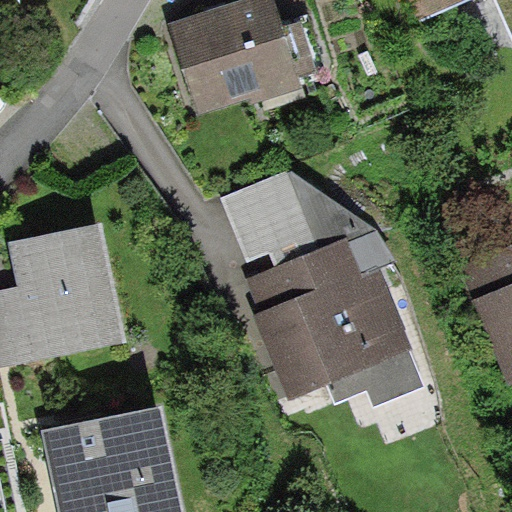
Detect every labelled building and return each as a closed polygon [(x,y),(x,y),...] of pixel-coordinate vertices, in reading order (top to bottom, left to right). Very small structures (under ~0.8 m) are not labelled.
[(271,0),(268,0),(169,30),(196,120),(250,104),(252,112),(303,96),(300,88),(318,82),(302,29),(283,35),(271,0)] [(497,0),(511,34),(511,0),(405,0),(418,28),(483,0),(497,0)] [(377,407),(425,389),(377,267),(364,272),(352,242),(377,233),(289,176),(222,202),(249,269),(271,261),(275,270),(245,282),(258,317),(253,319),(289,410),(332,393),(337,404),(371,391),(377,407)] [(0,376),(123,353),(101,234),(13,250),(20,290),(0,294),(0,376)] [(511,389),(511,388),(511,253),(464,273),(511,389)] [(181,511),(163,415),(42,437),(55,511),(181,511)]
